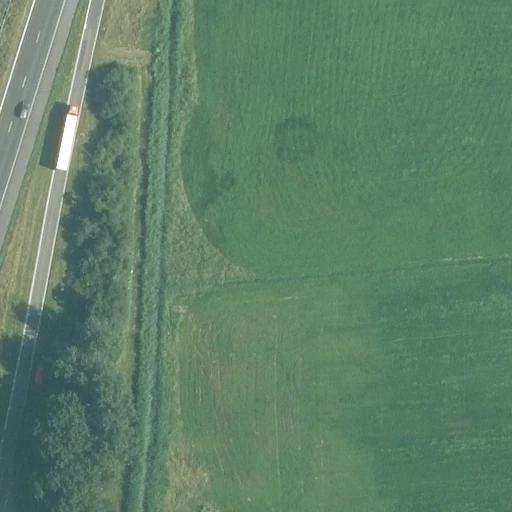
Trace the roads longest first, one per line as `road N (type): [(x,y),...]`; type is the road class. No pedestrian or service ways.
road 1 (motorway): [(0,159),(49,0)]
road 2 (motorway): [(68,132),(98,0)]
